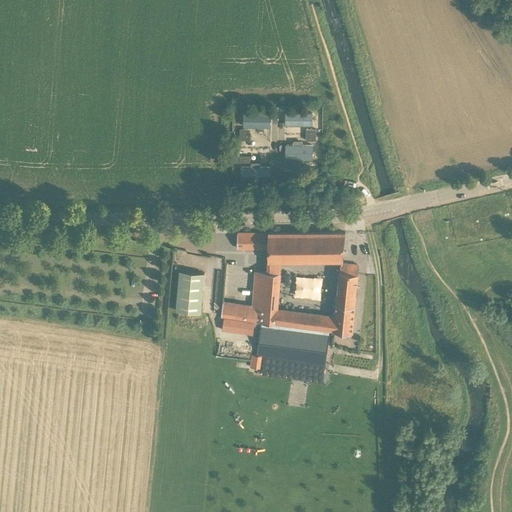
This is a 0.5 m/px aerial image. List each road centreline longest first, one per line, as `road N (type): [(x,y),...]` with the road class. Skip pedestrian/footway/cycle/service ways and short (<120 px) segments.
road 1 (tertiary): [(0,212),(329,219),(511,180)]
road 2 (track): [(373,211),(357,184),(363,170),(310,0)]
road 3 (track): [(365,213),(380,262),(382,408)]
